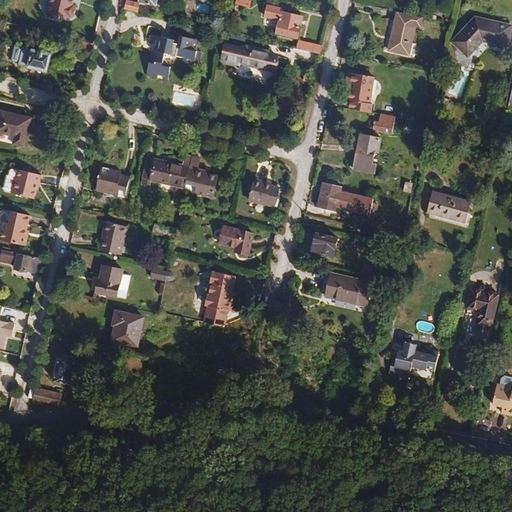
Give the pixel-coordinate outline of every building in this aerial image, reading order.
[(75,8),(74,5),(72,5),(73,0),(50,0),(47,16),(59,19),(60,16),(70,18),(70,17),(71,17),(74,15),(75,8)] [(244,0),(235,0),(230,22),(236,24),(241,5),(249,7),(251,1),(244,0)] [(138,12),(140,3),(127,1),(125,9),(138,12)] [(267,5),(265,16),(280,20),(277,33),(299,39),(303,16),(282,12),(282,8),(267,5)] [(409,55),(416,26),(421,27),(423,18),(397,12),(389,51),(409,55)] [(511,25),(476,17),(452,42),(468,57),(483,42),(507,47),(511,27),(511,25)] [(164,81),(167,82),(170,68),(162,66),(165,54),(171,55),(170,56),(176,58),(176,56),(184,58),(183,63),(194,65),(200,41),(180,36),(178,44),(174,43),(174,40),(151,35),(149,44),(154,45),(147,76),(157,78),(158,75),(164,77),(164,81)] [(89,54),(92,43),(78,39),(75,51),(89,54)] [(321,54),(322,47),(299,41),(297,49),(321,54)] [(225,44),(221,63),(239,67),(240,63),(275,70),(278,56),(269,54),(270,52),(244,46),(244,48),(225,44)] [(15,47),(12,61),(20,63),(19,65),(47,72),(51,55),(15,47)] [(370,104),(375,77),(349,73),(347,83),(352,84),(351,89),(349,101),(351,102),(350,109),(350,110),(371,113),(373,105),(370,104)] [(193,107),(196,96),(178,92),(176,103),(193,107)] [(1,111),(0,116),(0,133),(15,137),(12,144),(25,148),(32,118),(1,111)] [(395,123),(396,117),(380,114),(379,119),(395,123)] [(393,135),(395,123),(379,119),(378,121),(375,120),(372,131),(393,135)] [(360,136),(354,170),(375,174),(376,166),(372,165),(375,150),(379,151),(381,139),(360,136)] [(185,184),(192,156),(184,154),(181,165),(155,159),(154,160),(147,158),(142,179),(151,181),(168,185),(176,187),(185,188),(185,184)] [(214,198),(219,176),(197,171),(200,158),(192,156),(185,184),(197,187),(196,194),(214,198)] [(102,168),(96,191),(125,198),(130,177),(121,175),(122,172),(102,168)] [(4,188),(6,191),(12,192),(12,194),(34,199),(37,190),(39,190),(42,176),(20,171),(19,172),(12,170),(10,172),(9,176),(7,176),(4,188)] [(254,179),(249,202),(274,208),(279,188),(271,186),(271,183),(254,179)] [(373,203),(374,200),(341,192),(342,187),(324,183),(318,208),(336,212),(337,207),(337,205),(347,207),(347,209),(370,215),(371,212),(373,203)] [(196,194),(197,187),(185,184),(185,188),(184,191),(196,194)] [(175,194),(176,187),(168,185),(166,191),(175,194)] [(184,191),(185,188),(176,187),(175,194),(173,204),(181,206),(184,191)] [(435,192),(430,213),(465,220),(466,215),(463,214),(467,199),(435,192)] [(4,223),(0,241),(26,246),(29,231),(27,231),(30,216),(12,212),(9,224),(4,223)] [(106,222),(99,250),(121,255),(127,227),(106,222)] [(167,237),(169,229),(155,226),(153,234),(167,237)] [(225,227),(220,245),(235,249),(234,252),(248,256),(254,234),(225,227)] [(316,233),(312,252),(333,258),(338,238),(316,233)] [(39,276),(42,260),(41,260),(1,251),(0,256),(0,263),(15,267),(14,271),(39,276)] [(98,279),(95,293),(118,299),(118,297),(125,299),(130,277),(123,275),(124,271),(103,265),(99,280),(98,279)] [(164,281),(166,273),(152,270),(150,278),(164,281)] [(228,303),(231,294),(235,278),(212,272),(209,283),(206,285),(204,292),(206,295),(204,306),(206,307),(202,323),(220,327),(222,327),(226,311),(229,312),(231,303),(228,303)] [(331,273),(326,298),(366,307),(372,283),(331,273)] [(471,294),(466,314),(478,317),(474,331),(489,335),(497,301),(471,294)] [(115,327),(111,341),(138,348),(144,318),(116,311),(113,326),(115,327)] [(14,326),(0,322),(0,350),(2,351),(6,337),(11,338),(14,326)] [(394,358),(390,375),(400,378),(401,372),(411,374),(413,367),(427,370),(428,368),(436,370),(440,352),(434,351),(433,355),(416,351),(418,345),(407,342),(405,352),(399,351),(397,359),(394,358)] [(53,377),(52,381),(72,385),(73,381),(79,382),(81,371),(75,370),(76,363),(57,359),(56,364),(53,366),(51,374),(53,377)] [(511,415),(511,379),(511,378),(503,376),(500,378),(498,385),(495,385),(491,405),(501,407),(500,413),(511,415)] [(56,407),(59,394),(38,389),(35,402),(56,407)]
